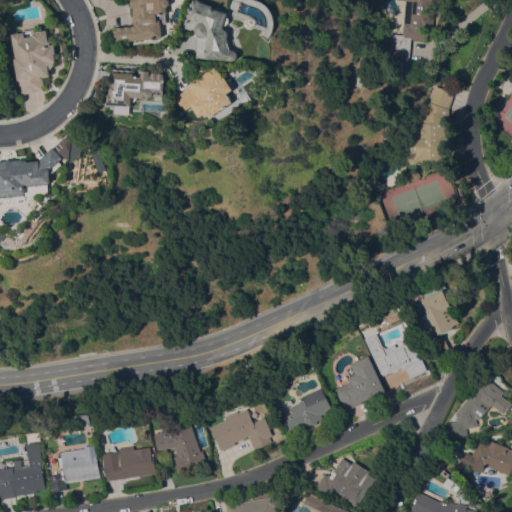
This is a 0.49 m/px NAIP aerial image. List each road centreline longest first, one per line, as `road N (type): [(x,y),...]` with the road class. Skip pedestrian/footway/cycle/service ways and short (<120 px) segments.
road 1 (residential): [(91,511),(243,481),(447,394),(508,307)]
road 2 (secondary): [(0,385),(213,352),(418,260)]
road 3 (residential): [(492,220),(474,161),(472,114),(511,21)]
road 4 (residential): [(0,142),(30,142),(74,92),(89,53),(77,0)]
road 5 (residential): [(447,394),(388,511)]
